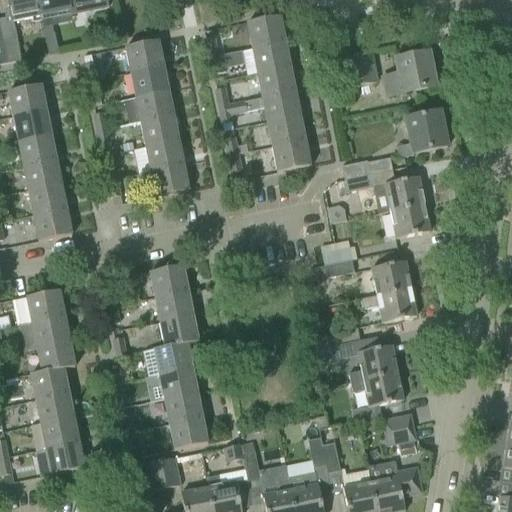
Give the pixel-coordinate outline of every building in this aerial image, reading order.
[(0,21),(0,33),(2,42),(6,66),(20,63),(12,24),(40,18),(36,0),(5,0),(10,19),(0,21)] [(36,0),(40,18),(69,12),(70,18),(85,14),(108,9),(105,0),(36,0)] [(246,26),(251,51),(284,44),(279,19),(246,26)] [(53,33),(44,35),(48,57),(55,56),(58,55),(53,33)] [(204,43),(207,60),(217,58),(214,41),(204,43)] [(124,50),(130,76),(163,69),(158,44),(124,50)] [(251,51),(256,76),(289,69),(284,44),(251,51)] [(329,63),(334,88),(347,85),(348,90),(376,84),(370,55),(329,63)] [(383,80),(387,98),(434,88),(427,55),(396,62),(399,77),(383,80)] [(217,58),(207,60),(211,77),(221,75),(217,58)] [(82,68),(86,85),(96,83),(92,66),(82,68)] [(130,76),(134,101),(135,101),(168,94),(163,69),(130,76)] [(256,76),(261,101),(294,94),(289,69),(256,76)] [(96,83),(86,85),(89,102),(99,100),(96,83)] [(7,94),(12,120),(46,113),(40,88),(7,94)] [(227,108),(224,91),(214,93),(217,110),(227,108)] [(173,119),(168,94),(135,101),(139,125),(173,119)] [(261,101),(266,125),(299,119),(294,94),(261,101)] [(246,114),(244,105),(227,108),(217,110),(221,127),(231,125),(229,118),(246,114)] [(12,120),(17,145),(51,138),(46,113),(12,120)] [(409,146),(395,149),(398,161),(413,158),(412,156),(447,149),(439,114),(404,121),(409,146)] [(93,117),(96,134),(106,132),(102,115),(93,117)] [(139,125),(145,150),(178,143),(173,119),(139,125)] [(266,125),(271,150),(304,143),(299,119),(266,125)] [(106,132),(96,134),(99,151),(109,149),(106,132)] [(17,145),(22,170),(56,163),(51,138),(17,145)] [(224,142),(227,159),(237,157),(234,140),(224,142)] [(145,150),(150,175),(183,168),(178,143),(145,150)] [(304,143),(271,150),(276,176),(309,169),(304,143)] [(131,144),(121,146),(123,154),(133,152),(131,144)] [(237,157),(227,159),(231,176),(241,174),(237,157)] [(22,170),(27,194),(61,187),(56,163),(22,170)] [(341,169),(344,183),(369,177),(366,164),(341,169)] [(103,167),(106,184),(116,182),(112,165),(103,167)] [(183,168),(150,175),(155,201),(188,194),(183,168)] [(346,195),(371,190),(371,189),(372,189),(369,177),(344,183),(336,184),(338,192),(339,196),(346,195)] [(389,214),(423,207),(417,180),(383,187),(372,189),(371,189),(371,190),(377,216),(389,214)] [(116,182),(106,184),(109,200),(119,199),(116,182)] [(27,194),(32,219),(66,212),(61,187),(27,194)] [(423,207),(389,214),(394,242),(429,235),(423,207)] [(66,212),(32,219),(38,245),(71,238),(66,212)] [(321,256),(323,268),(351,262),(348,250),(321,256)] [(351,262),(323,268),(317,270),(309,271),(312,284),(353,275),(351,262)] [(370,271),(375,298),(375,299),(410,292),(404,264),(370,271)] [(149,275),(154,300),(187,293),(182,268),(149,275)] [(102,294),(105,311),(115,309),(112,292),(102,294)] [(375,299),(375,298),(360,302),(362,312),(377,309),(381,326),(415,319),(410,292),(375,299)] [(17,328),(31,326),(64,319),(59,293),(12,303),(16,322),(17,328)] [(154,300),(159,325),(193,319),(187,293),(154,300)] [(115,309),(105,311),(109,328),(119,326),(115,309)] [(6,319),(0,320),(0,331),(8,329),(6,319)] [(31,326),(35,350),(69,344),(64,319),(31,326)] [(159,325),(164,350),(186,345),(186,346),(198,343),(193,319),(159,325)] [(308,340),(310,353),(337,348),(337,349),(359,345),(356,330),(308,340)] [(112,343),(115,360),(125,358),(122,341),(112,343)] [(35,350),(40,375),(41,376),(63,372),(74,369),(69,344),(35,350)] [(158,378),(191,371),(186,346),(186,345),(164,350),(142,354),(148,380),(158,378)] [(337,348),(310,353),(313,367),(340,361),(337,349),(337,348)] [(348,375),(350,385),(397,376),(391,349),(357,356),(360,373),(348,375)] [(107,371),(111,388),(120,386),(117,369),(107,371)] [(158,378),(163,403),(196,396),(191,371),(158,378)] [(29,377),(35,403),(68,396),(63,372),(41,376),(40,375),(29,377)] [(364,392),(367,409),(368,410),(374,409),(402,403),(397,376),(350,385),(352,395),(364,392)] [(120,386),(111,388),(114,404),(124,402),(120,386)] [(73,421),(68,396),(35,403),(24,405),(26,415),(36,413),(39,428),(73,421)] [(163,403),(168,428),(202,421),(196,396),(163,403)] [(368,410),(367,409),(350,413),(353,425),(376,421),(374,409),(368,410)] [(117,420),(121,437),(130,435),(127,418),(117,420)] [(315,420),(318,433),(326,432),(323,418),(315,420)] [(382,424),(384,436),(412,430),(409,418),(382,424)] [(29,430),(34,454),(78,445),(73,421),(39,428),(29,430)] [(202,421),(168,428),(173,453),(207,446),(202,421)] [(412,430),(384,436),(387,449),(397,446),(412,444),(414,443),(412,430)] [(130,435),(121,437),(124,454),(134,452),(130,435)] [(319,440),(306,443),(312,470),(324,468),(320,448),(319,441),(319,440)] [(412,444),(397,446),(399,458),(414,455),(412,444)] [(78,445),(34,454),(39,480),(83,471),(78,445)] [(340,473),(334,445),(320,448),(324,468),(326,476),(340,473)] [(225,466),(243,462),(242,456),(240,448),(222,451),(225,466)] [(511,471),(511,449),(506,448),(502,470),(511,471)] [(242,456),(243,462),(247,484),(259,482),(260,481),(258,474),(254,453),(242,456)] [(7,460),(0,461),(0,476),(1,479),(10,477),(7,460)] [(179,488),(174,461),(145,466),(151,494),(179,488)] [(285,468),(258,474),(260,481),(259,482),(262,498),(264,511),(293,511),(287,480),(287,479),(285,468)] [(396,480),(369,485),(374,511),(403,511),(401,500),(421,496),(416,471),(396,475),(396,480)] [(313,474),(287,479),(287,480),(293,511),(321,511),(320,502),(314,475),(313,475),(313,474)] [(205,480),(207,491),(211,511),(240,511),(235,486),(220,489),(218,477),(205,480)] [(374,511),(369,485),(342,491),(346,511),(374,511)] [(211,511),(207,491),(180,497),(183,510),(183,511),(211,511)] [(511,511),(511,500),(500,499),(497,511),(511,511)]
